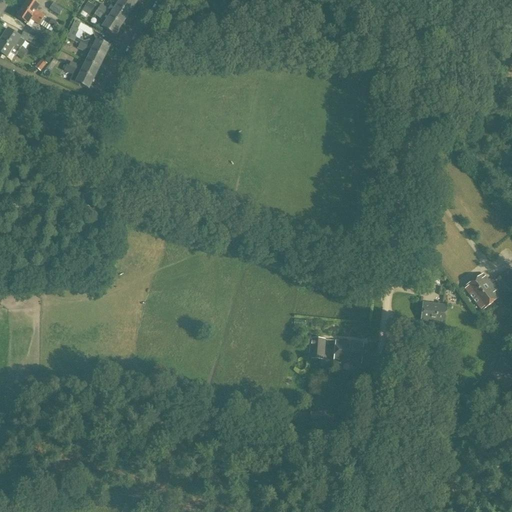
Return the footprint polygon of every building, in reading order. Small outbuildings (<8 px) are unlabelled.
[(42,21),(46,16),(37,10),(40,6),(31,0),(27,0),(22,7),(42,21)] [(129,14),(136,3),(132,0),(121,0),(117,6),(129,14)] [(95,7),(88,2),(82,11),(89,16),(95,7)] [(58,16),(63,10),(53,3),(49,9),(58,16)] [(101,5),(99,9),(105,13),(108,9),(101,5)] [(122,24),(129,14),(117,6),(110,17),(122,24)] [(42,21),(22,7),(16,17),(28,25),(31,20),(39,26),(40,25),(47,30),(49,25),(42,21)] [(99,9),(95,14),(107,22),(103,28),(114,36),(122,24),(110,17),(105,13),(99,9)] [(81,23),(75,20),(67,38),(74,42),(79,44),(87,48),(92,51),(104,57),(110,46),(108,45),(111,40),(93,30),(93,32),(95,39),(97,40),(95,45),(90,42),(90,40),(84,42),(75,38),(79,31),(77,30),(81,23)] [(26,54),(27,51),(21,47),(25,41),(20,38),(20,37),(9,30),(2,39),(18,49),(26,54)] [(46,43),(48,38),(37,32),(34,37),(46,43)] [(43,49),(46,43),(34,37),(31,43),(43,49)] [(26,54),(18,49),(2,39),(0,42),(0,53),(7,58),(11,52),(16,55),(22,59),(26,54)] [(99,68),(104,57),(92,51),(87,62),(99,68)] [(46,64),(42,60),(36,68),(40,71),(46,64)] [(87,62),(82,72),(94,78),(99,68),(87,62)] [(76,70),(69,66),(67,65),(64,71),(73,75),(69,82),(79,87),(80,85),(88,89),(94,78),(82,72),(76,70)] [(511,80),(501,80),(500,92),(511,92),(511,80)] [(505,293),(511,287),(511,272),(510,271),(496,282),(505,293)] [(475,302),(493,287),(484,274),(465,288),(475,302)] [(482,311),(501,296),(493,287),(475,302),(482,311)] [(433,322),(435,305),(423,303),(421,321),(433,322)] [(444,324),(447,306),(435,305),(433,322),(444,324)] [(324,360),(325,340),(311,339),(310,359),(324,360)] [(361,364),(363,344),(336,341),(334,362),(361,364)] [(511,378),(511,363),(499,358),(494,373),(511,380),(511,378)] [(332,422),(333,414),(311,412),(310,419),(332,422)]
